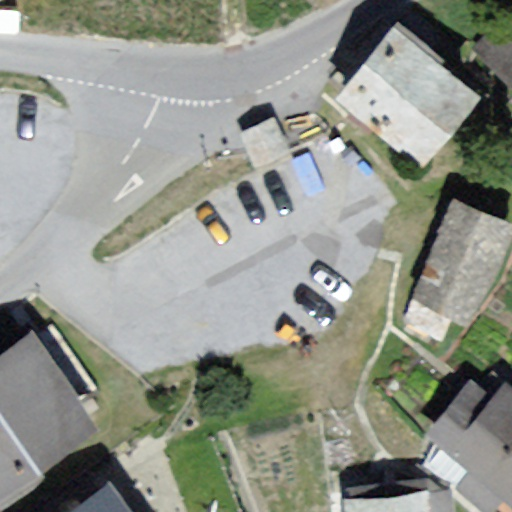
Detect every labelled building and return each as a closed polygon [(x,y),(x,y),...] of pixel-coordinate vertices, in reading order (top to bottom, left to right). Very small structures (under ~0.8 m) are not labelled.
[(511,26),(484,60),(511,83),(511,26)] [(395,37),(346,97),(423,158),(471,98),(395,37)] [(278,125),(249,139),(265,174),(294,160),(278,125)] [(455,206),(416,298),(463,318),(491,276),(510,229),(455,206)] [(37,337),(0,365),(0,507),(3,511),(7,511),(111,435),(37,337)] [(461,487),(491,511),(511,511),(511,398),(488,378),(437,438),(475,470),(461,487)] [(446,511),(444,496),(352,506),(352,511),(446,511)] [(115,511),(105,498),(85,511),(115,511)]
